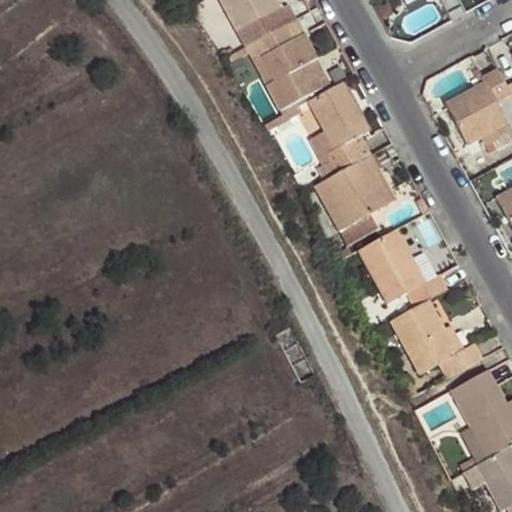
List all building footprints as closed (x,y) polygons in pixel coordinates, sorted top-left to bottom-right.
[(218,0),(242,43),(243,44),(246,50),(290,26),(276,0),(218,0)] [(316,62),(295,23),(290,26),(246,50),(249,55),(280,113),(322,90),(309,66),(316,62)] [(242,43),(220,56),(224,61),(246,50),(243,44),(242,43)] [(246,50),(224,61),(227,67),(249,55),(246,50)] [(309,66),(322,90),(329,86),(316,62),(309,66)] [(511,98),(507,90),(498,72),(483,81),(485,84),(444,107),(468,149),(486,140),(508,128),(497,107),(511,100),(511,98)] [(369,135),(342,86),(310,103),(327,133),(337,151),(326,157),(337,176),(371,157),(372,156),(362,139),(369,135)] [(299,108),(263,127),(267,134),(303,116),(299,108)] [(511,145),(511,134),(508,128),(486,140),(494,155),(511,145)] [(337,151),(327,133),(310,142),(320,160),(326,157),(337,151)] [(337,176),(314,188),(340,235),(392,207),(375,176),(379,173),(371,157),(337,176)] [(375,176),(392,207),(397,204),(379,173),(375,176)] [(511,191),(496,201),(511,230),(511,191)] [(413,262),(397,232),(359,252),(356,254),(359,260),(385,309),(407,297),(414,310),(428,302),(444,294),(436,278),(435,279),(424,284),(413,262)] [(356,245),(334,258),(338,264),(338,265),(356,254),(359,252),(356,245)] [(356,254),(338,265),(341,270),(359,260),(356,254)] [(424,284),(435,279),(421,257),(413,262),(424,284)] [(446,381),(483,361),(475,346),(465,352),(458,355),(444,331),(428,302),(414,310),(390,323),(419,377),(438,367),(446,381)] [(450,328),(444,331),(458,355),(465,352),(450,328)] [(488,372),(451,392),(471,429),(489,461),(511,449),(511,448),(511,415),(507,405),(488,372)] [(399,383),(409,401),(419,395),(409,378),(399,383)] [(489,461),(471,429),(458,435),(476,468),(489,461)] [(511,450),(511,449),(489,461),(476,468),(475,468),(461,476),(472,496),(486,489),(498,511),(501,511),(511,506),(511,450)]
